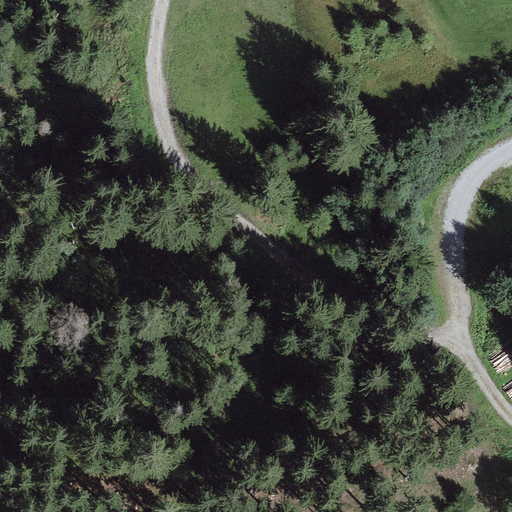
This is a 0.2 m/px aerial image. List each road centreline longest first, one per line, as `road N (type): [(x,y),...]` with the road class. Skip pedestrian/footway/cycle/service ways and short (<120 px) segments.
road 1 (track): [(461,333),(423,329),(317,288),(207,198),(186,174),(157,106),(153,71),(164,0)]
road 2 (track): [(511,147),(475,178),(456,219),(461,333)]
